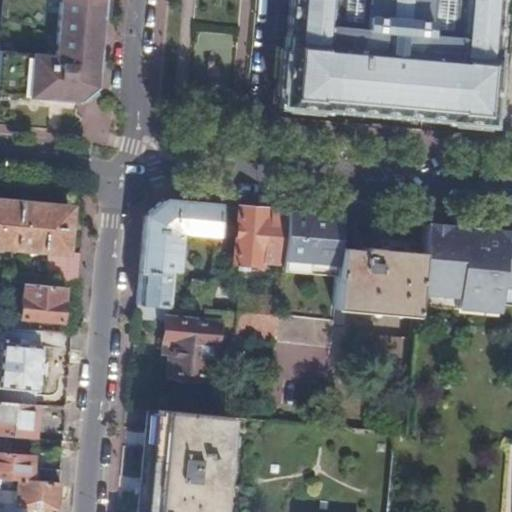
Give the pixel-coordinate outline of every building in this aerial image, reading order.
[(53,54),(58,0),(2,0),(0,31),(0,96),(24,99),(28,52),(53,54)] [(28,52),(24,99),(77,104),(97,89),(104,0),(58,0),(53,54),(28,52)] [(290,0),(288,37),(286,37),(285,49),(280,49),(279,59),(280,59),(278,84),(277,84),(276,94),(280,95),(279,107),(324,111),(325,109),(446,119),(446,121),(491,125),(492,113),(497,114),(497,104),(496,104),(498,78),(500,78),(500,69),(497,68),(498,55),(496,55),(500,0),(290,0)] [(197,111),(219,113),(220,106),(217,103),(199,102),(197,105),(197,111)] [(0,246),(50,251),(66,252),(70,207),(0,200),(0,246)] [(217,238),(220,207),(164,201),(145,217),(142,254),(137,305),(168,307),(170,273),(177,273),(181,235),(217,238)] [(282,262),(287,212),(250,209),(240,208),(235,264),(239,265),(239,270),(250,271),(250,265),(260,266),(261,262),(282,264),(282,262)] [(339,252),(342,217),(287,212),(282,262),(337,266),(339,252)] [(511,278),(511,232),(468,228),(424,224),(422,246),(419,284),(457,287),(456,298),(498,303),(500,277),(511,278)] [(419,284),(422,246),(382,242),(366,248),(361,248),(360,255),(339,252),(337,266),(334,301),(358,303),(359,298),(371,299),(371,304),(416,307),(419,284)] [(66,252),(50,251),(48,278),(79,281),(81,253),(66,252)] [(61,322),(64,286),(25,283),(21,319),(61,322)] [(495,337),(498,307),(498,303),(456,298),(457,287),(419,284),(416,307),(415,330),(495,337)] [(277,315),(279,300),(240,296),(239,313),(277,317),(277,315)] [(168,307),(137,305),(135,319),(168,322),(166,342),(172,343),(169,374),(207,377),(209,346),(213,345),(214,326),(237,327),(237,335),(261,337),(259,359),(274,360),(277,317),(239,313),(210,312),(168,307)] [(511,308),(498,307),(495,337),(511,338),(511,308)] [(330,349),(332,320),(293,316),(291,345),(330,349)] [(42,348),(44,331),(3,328),(0,358),(0,387),(38,391),(42,348)] [(486,441),(495,337),(415,330),(406,433),(486,441)] [(511,338),(495,337),(486,441),(510,443),(511,442),(511,338)] [(0,435),(35,438),(37,405),(0,402),(0,435)] [(217,511),(226,417),(147,411),(138,511),(217,511)] [(503,511),(510,443),(486,441),(406,433),(396,432),(388,511),(503,511)] [(0,478),(19,480),(30,481),(32,457),(0,454),(0,478)] [(61,484),(62,470),(38,468),(37,481),(61,484)] [(58,509),(61,484),(37,481),(30,481),(19,480),(16,506),(58,509)]
